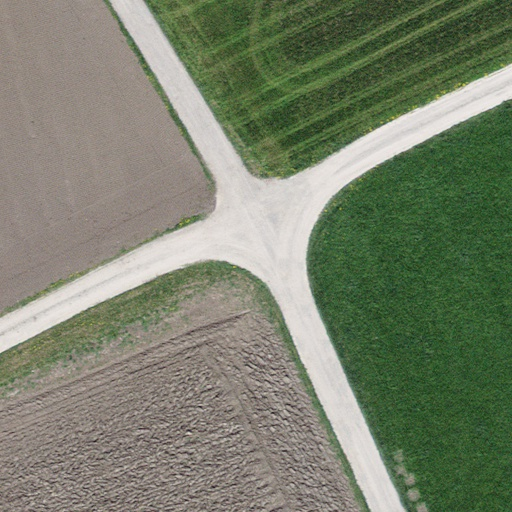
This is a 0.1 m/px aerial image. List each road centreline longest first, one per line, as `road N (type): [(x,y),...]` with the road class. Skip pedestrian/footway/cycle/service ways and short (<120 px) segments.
road 1 (track): [(0,340),(263,213)]
road 2 (track): [(511,94),(263,213)]
